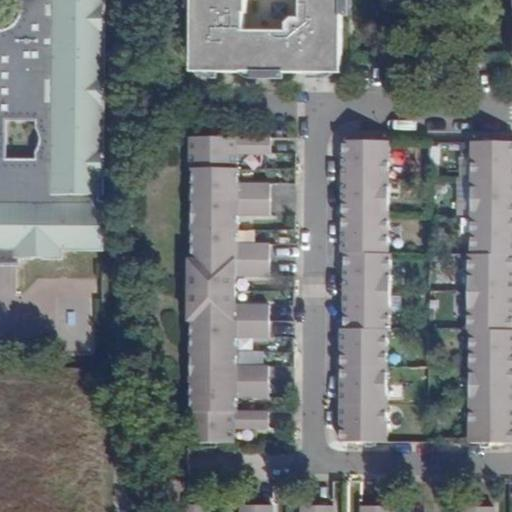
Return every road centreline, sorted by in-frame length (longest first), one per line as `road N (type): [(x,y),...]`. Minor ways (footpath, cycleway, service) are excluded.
road 1 (residential): [(317,111),(314,464)]
road 2 (residential): [(314,464),(511,467)]
road 3 (residential): [(317,111),(511,112)]
road 4 (residential): [(174,111),(317,111)]
road 5 (residential): [(193,462),(314,464)]
